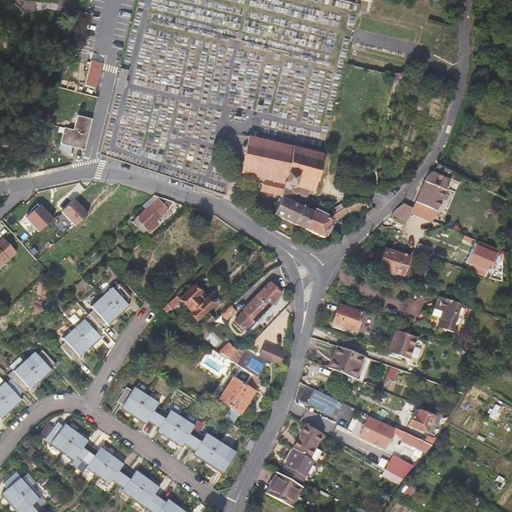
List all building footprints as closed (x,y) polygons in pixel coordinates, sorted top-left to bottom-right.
[(87,69),(98,73),(100,63),(90,61),(87,69)] [(129,68),(121,67),(117,82),(114,91),(122,93),(124,84),(129,68)] [(70,133),(62,131),(60,136),(59,142),(80,147),(82,148),(84,145),(90,118),(75,114),(72,129),(70,133)] [(322,154),(323,152),(320,152),(320,154),(294,147),(295,145),(292,144),(292,145),(291,147),(283,144),(284,142),(282,141),(281,144),(272,142),(273,139),(271,138),(270,141),(262,139),(263,136),(260,135),(259,139),(251,136),(251,133),(249,133),(248,136),(246,135),(245,137),(248,138),(246,146),(243,145),(243,147),(246,148),(242,160),(240,159),(239,162),(242,162),(240,171),(238,170),(237,172),(240,173),(239,175),(241,175),(242,172),(252,175),(261,177),(258,190),(279,195),(289,199),(291,192),(304,195),(306,189),(311,190),(310,193),(312,194),(313,190),(315,181),(319,181),(331,184),(335,167),(320,163),(322,156),(324,157),(325,155),(322,154)] [(284,139),(284,142),(283,144),(291,147),(292,145),(292,144),(295,145),(294,147),(320,154),(320,152),(323,152),(323,149),(317,148),(284,139)] [(51,155),(43,153),(41,162),(49,163),(51,155)] [(459,180),(462,176),(451,170),(449,175),(459,180)] [(449,179),(430,171),(426,176),(422,184),(419,193),(415,201),(436,210),(449,179)] [(249,187),(258,190),(261,177),(252,175),(249,187)] [(309,209),(289,199),(279,195),(271,215),(301,229),(301,228),(309,209)] [(167,211),(173,201),(166,199),(158,196),(136,217),(148,230),(158,222),(156,219),(167,211)] [(340,202),(343,208),(345,207),(358,200),(350,197),(340,202)] [(73,199),(61,210),(74,225),(87,214),(73,199)] [(345,207),(349,211),(352,215),(366,202),(358,200),(345,207)] [(433,216),(436,210),(415,201),(412,207),(433,216)] [(410,214),(412,207),(402,204),(394,209),(410,214)] [(52,218),(39,205),(25,217),(38,231),(52,218)] [(332,220),(349,211),(345,207),(343,208),(325,217),(329,219),(332,220)] [(329,219),(325,217),(309,209),(301,228),(301,229),(321,237),(329,219)] [(0,263),(15,251),(2,236),(0,237),(0,263)] [(503,256),(507,258),(507,251),(483,241),(481,246),(479,245),(473,263),(475,264),(495,272),(496,273),(503,256)] [(385,249),(378,267),(401,275),(408,256),(385,249)] [(493,278),(495,272),(475,264),(472,271),(493,278)] [(253,298),(265,310),(271,304),(273,305),(276,302),(274,300),(279,294),(268,283),(253,298)] [(110,286),(99,297),(116,315),(127,305),(123,301),(128,297),(116,284),(112,288),(110,286)] [(194,287),(180,300),(192,312),(190,315),(197,323),(187,331),(192,336),(195,338),(197,336),(204,330),(205,329),(199,321),(208,313),(214,308),(194,287)] [(463,336),(472,309),(437,296),(433,308),(441,311),(435,326),(463,336)] [(106,325),(116,315),(99,297),(89,306),(92,310),(88,315),(99,327),(103,323),(106,325)] [(180,300),(176,297),(166,307),(170,310),(180,300)] [(240,314),(249,323),(250,324),(255,319),(257,321),(261,317),(259,315),(265,310),(253,298),(239,313),(240,314)] [(361,313),(338,304),(331,323),(355,331),(361,313)] [(221,325),(231,316),(226,311),(216,320),(221,325)] [(215,321),(208,313),(199,321),(205,329),(215,321)] [(249,323),(240,314),(231,323),(240,332),(249,323)] [(95,331),(99,327),(88,315),(83,319),(82,318),(71,328),(89,347),(100,337),(95,331)] [(182,332),(184,329),(176,322),(173,325),(182,332)] [(78,357),(89,347),(71,328),(60,339),(62,341),(58,344),(70,357),(74,353),(78,357)] [(208,334),(204,330),(197,336),(201,341),(208,334)] [(417,337),(396,330),(388,351),(409,359),(417,337)] [(219,353),(227,359),(235,351),(228,344),(219,353)] [(337,345),(328,367),(331,369),(347,375),(351,377),(355,369),(358,370),(364,355),(337,345)] [(32,350),(21,360),(39,379),(49,369),(45,365),(50,360),(38,348),(33,352),(32,350)] [(264,367),(236,350),(235,351),(227,359),(226,360),(240,368),(256,378),(264,367)] [(13,374),(8,378),(20,391),(25,387),(28,390),(39,379),(21,360),(10,370),(13,374)] [(228,407),(238,413),(260,380),(256,378),(240,368),(233,379),(232,378),(218,400),(228,407)] [(343,384),(347,375),(331,369),(328,378),(343,384)] [(1,381),(0,382),(0,400),(9,410),(19,401),(15,396),(20,391),(8,378),(3,383),(1,381)] [(305,385),(299,399),(309,404),(311,399),(321,403),(325,405),(329,396),(305,385)] [(119,409),(131,417),(145,395),(133,387),(130,391),(125,388),(116,402),(121,405),(119,409)] [(158,403),(145,395),(131,417),(144,425),(147,421),(152,425),(160,411),(156,407),(158,403)] [(316,411),(321,403),(311,399),(309,404),(299,399),(297,402),(316,411)] [(0,418),(9,410),(0,400),(0,418)] [(230,424),(238,413),(228,407),(221,418),(229,423),(230,424)] [(416,416),(413,414),(409,423),(426,431),(433,416),(418,409),(416,416)] [(166,415),(160,411),(152,425),(157,428),(155,432),(167,440),(181,417),(169,410),(166,415)] [(367,416),(358,436),(384,449),(393,428),(367,416)] [(194,425),(181,417),(167,440),(180,447),(182,444),(187,447),(196,433),(191,430),(194,425)] [(45,446),(59,455),(75,433),(62,424),(59,428),(55,425),(42,441),(46,444),(45,446)] [(306,426),(293,450),(294,451),(309,459),(322,435),(306,426)] [(202,437),(196,433),(187,447),(193,450),(190,454),(203,462),(218,440),(205,432),(202,437)] [(87,442),(75,433),(59,455),(71,464),(74,459),(79,463),(90,449),(85,445),(87,442)] [(251,448),(255,440),(252,438),(250,437),(246,446),(251,448)] [(415,446),(426,451),(430,447),(431,445),(418,438),(415,446)] [(230,448),(218,440),(203,462),(216,470),(219,465),(224,468),(233,455),(228,451),(230,448)] [(95,453),(90,449),(79,463),(84,466),(82,469),(95,479),(111,457),(98,448),(95,453)] [(31,461),(36,456),(29,450),(24,455),(31,461)] [(302,484),(314,462),(309,459),(294,451),(282,473),(302,484)] [(122,465),(111,457),(95,479),(107,487),(110,483),(115,487),(125,473),(120,469),(122,465)] [(131,476),(125,473),(115,487),(120,491),(119,493),(130,501),(146,480),(135,471),(131,476)] [(273,472),(263,491),(291,506),(300,487),(273,472)] [(0,494),(0,499),(7,508),(27,490),(18,481),(17,479),(16,480),(11,475),(0,484),(0,485),(4,491),(0,494)] [(32,485),(24,476),(18,481),(27,490),(32,485)] [(158,489),(146,480),(130,501),(143,510),(145,509),(149,511),(160,497),(155,494),(158,489)] [(33,511),(36,510),(32,506),(36,501),(27,490),(7,508),(11,511),(33,511)] [(165,502),(160,497),(149,511),(174,511),(178,507),(168,499),(165,502)]
